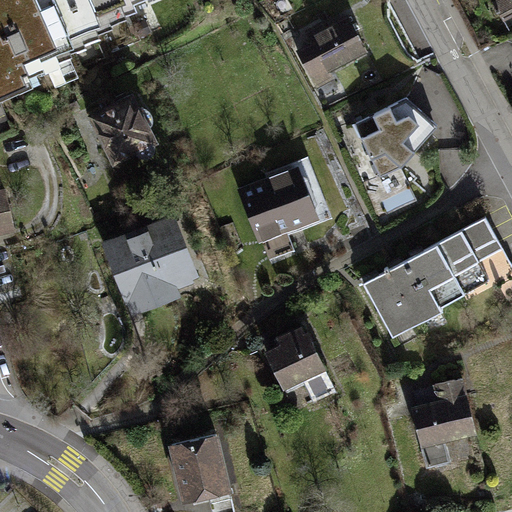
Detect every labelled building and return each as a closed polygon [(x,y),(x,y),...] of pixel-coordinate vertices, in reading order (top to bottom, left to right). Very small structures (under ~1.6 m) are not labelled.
[(0,0),(0,97),(69,67),(58,43),(156,0),(0,0)] [(352,16),(299,45),(319,83),(373,55),(352,16)] [(350,123),(376,174),(434,144),(409,94),(350,123)] [(132,97),(86,117),(107,166),(153,146),(132,97)] [(307,161),(236,189),(258,245),(329,218),(307,161)] [(0,234),(14,232),(6,192),(0,192),(0,234)] [(169,216),(100,244),(127,311),(196,283),(169,216)] [(511,265),(489,220),(362,282),(389,336),(511,275),(511,265)] [(301,327),(262,347),(283,388),(322,368),(301,327)] [(463,374),(407,385),(419,448),(475,438),(463,374)] [(212,434),(171,440),(180,500),(221,494),(212,434)]
